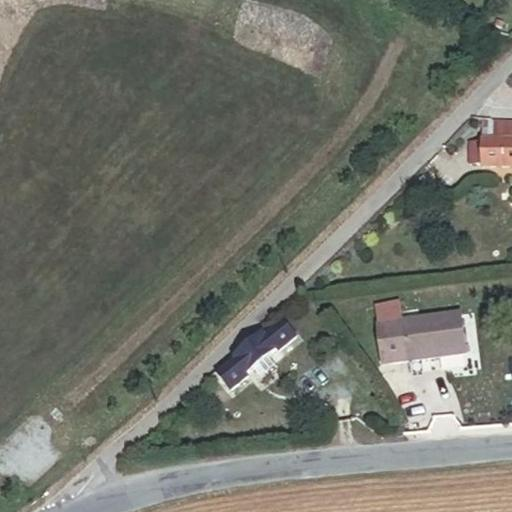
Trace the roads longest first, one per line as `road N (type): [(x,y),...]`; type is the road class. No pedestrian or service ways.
road 1 (residential): [(60,511),(511,61)]
road 2 (unclassified): [(60,511),(169,480),(511,443)]
